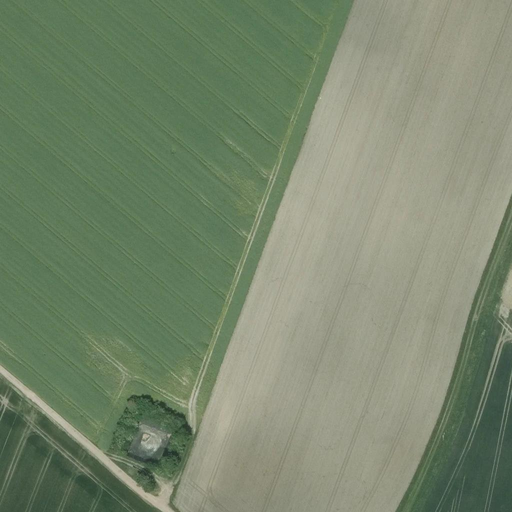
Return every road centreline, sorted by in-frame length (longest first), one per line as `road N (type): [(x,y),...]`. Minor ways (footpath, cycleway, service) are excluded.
road 1 (track): [(411,511),(459,407),(511,237)]
road 2 (track): [(0,373),(165,511)]
